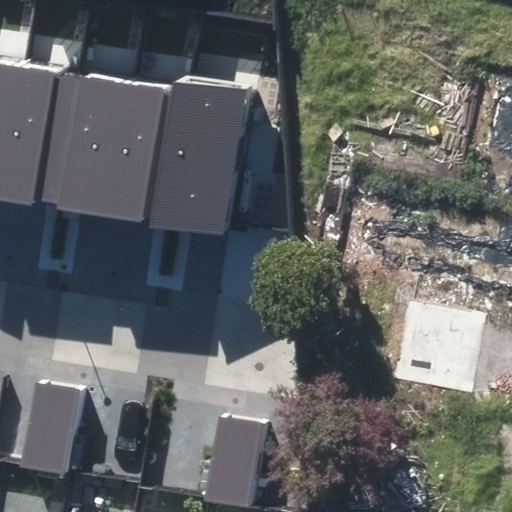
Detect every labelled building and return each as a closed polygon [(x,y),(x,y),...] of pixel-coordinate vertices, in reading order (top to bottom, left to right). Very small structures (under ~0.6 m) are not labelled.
[(51,71),(0,64),(0,200),(32,205),(51,71)] [(373,161),(352,274),(511,303),(511,78),(489,74),(470,179),(373,161)] [(491,312),(408,297),(392,380),(476,395),(491,312)] [(86,375),(45,368),(32,449),(73,456),(86,375)] [(274,412),(232,406),(219,487),(261,493),(274,412)]
